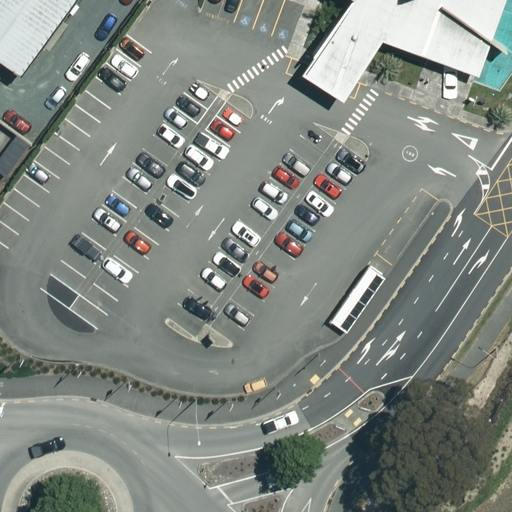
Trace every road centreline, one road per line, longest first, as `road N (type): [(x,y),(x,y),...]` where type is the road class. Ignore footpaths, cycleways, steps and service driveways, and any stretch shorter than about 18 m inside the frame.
road 1 (unclassified): [(127,443),(225,442),(318,410),(497,235),(369,432),(334,460)]
road 2 (unclassified): [(334,460),(220,496),(160,499)]
